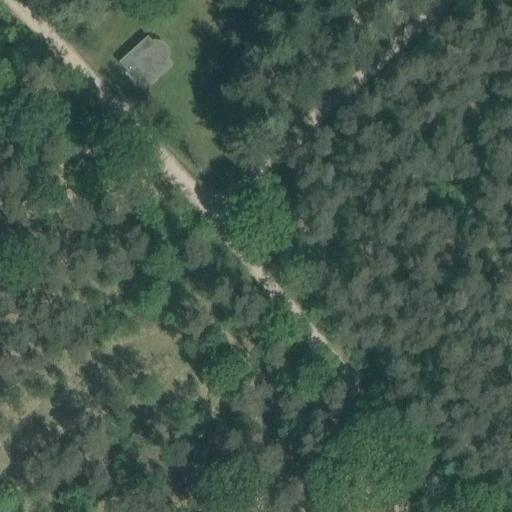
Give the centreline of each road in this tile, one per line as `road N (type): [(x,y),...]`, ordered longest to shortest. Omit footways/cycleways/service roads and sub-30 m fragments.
road 1 (track): [(455,511),(210,213)]
road 2 (track): [(210,213),(2,0)]
road 3 (track): [(210,213),(430,16)]
